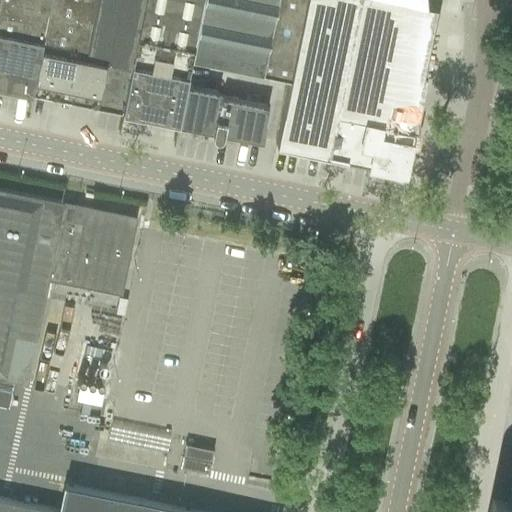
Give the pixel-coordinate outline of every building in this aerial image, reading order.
[(0,0),(0,89),(0,88),(2,81),(15,83),(14,88),(28,91),(28,92),(30,93),(33,79),(49,0),(0,0)] [(120,111),(143,0),(49,0),(33,79),(30,93),(44,95),(47,82),(98,92),(95,106),(120,111)] [(143,0),(121,108),(120,111),(123,112),(155,119),(177,123),(185,83),(190,58),(203,0),(143,0)] [(203,0),(190,58),(287,79),(303,0),(203,0)] [(288,79),(275,143),(326,154),(328,154),(329,152),(330,152),(344,155),(343,158),(402,169),(411,127),(415,128),(440,4),(429,2),(428,0),(303,0),(287,79),(288,79)] [(217,90),(185,83),(177,123),(210,130),(210,131),(210,132),(211,134),(211,135),(212,135),(214,136),(215,136),(216,136),(217,136),(218,136),(219,135),(220,134),(220,133),(220,132),(259,140),(266,104),(216,94),(217,90)] [(0,373),(12,376),(25,378),(35,329),(42,295),(43,289),(46,277),(105,289),(120,292),(120,289),(131,237),(135,217),(120,214),(120,215),(53,201),(53,200),(0,189),(0,373)] [(184,444),(179,467),(208,473),(213,450),(184,444)] [(0,511),(201,511),(64,484),(59,509),(0,497),(0,511)] [(493,495),(489,511),(511,511),(511,490),(511,493),(511,492),(511,494),(511,495),(511,499),(510,499),(509,499),(493,495)]
